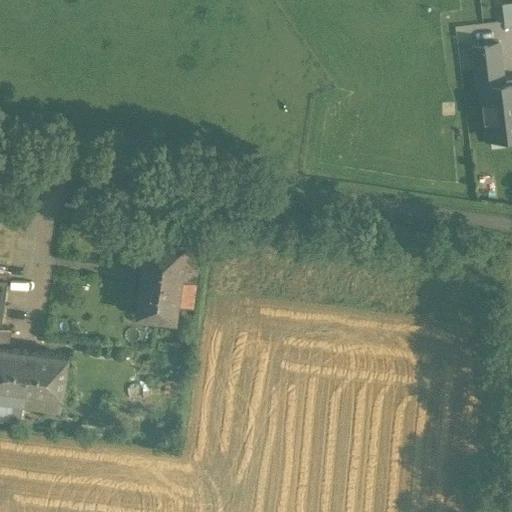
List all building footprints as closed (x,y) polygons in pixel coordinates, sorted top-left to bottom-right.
[(511,0),(502,0),(504,23),(511,22),(511,0)] [(511,77),(503,79),(498,40),(473,43),(478,86),(483,86),(489,136),(511,132),(511,77)] [(16,206),(0,203),(0,251),(9,253),(16,206)] [(190,239),(147,232),(135,309),(178,315),(190,239)] [(68,350),(0,339),(0,395),(20,399),(23,382),(62,388),(68,350)]
